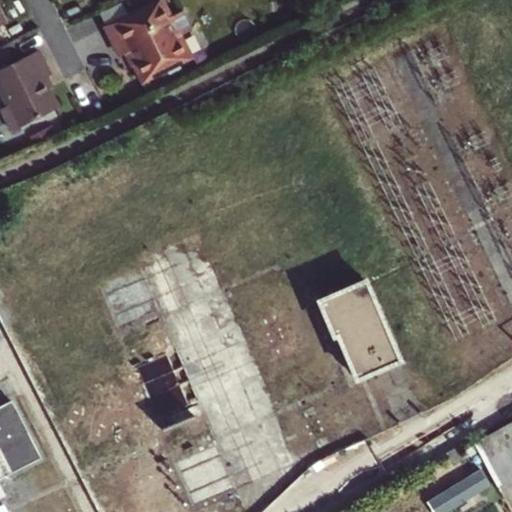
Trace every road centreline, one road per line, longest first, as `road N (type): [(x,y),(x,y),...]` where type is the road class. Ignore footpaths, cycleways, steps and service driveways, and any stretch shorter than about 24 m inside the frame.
road 1 (track): [(0,178),(374,0)]
road 2 (unclassified): [(511,378),(380,459)]
road 3 (residential): [(34,0),(101,134)]
